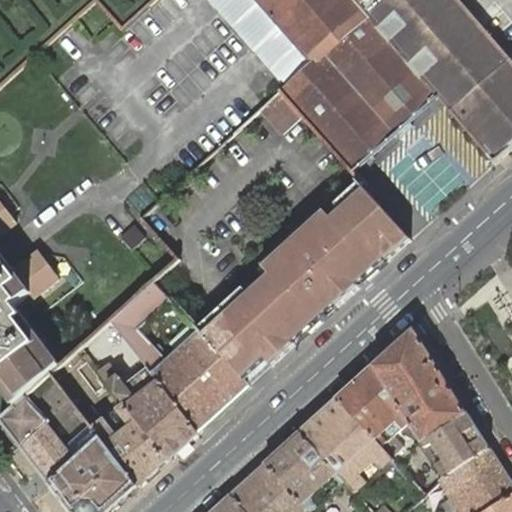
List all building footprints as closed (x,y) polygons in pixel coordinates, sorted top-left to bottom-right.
[(314,64),(256,0),(214,0),(290,86),(314,64)] [(354,0),(256,0),(314,64),(290,86),(281,94),(303,118),(323,141),(353,175),(439,98),(391,42),(354,0)] [(354,0),(391,42),(439,98),(452,113),(496,164),(511,150),(511,59),(459,0),(354,0)] [(284,134),(303,118),(281,94),(263,110),(284,134)] [(364,188),(363,186),(361,183),(336,206),(340,210),(364,188)] [(406,247),(412,241),(364,188),(340,210),(331,218),(324,211),(263,267),(270,274),(249,293),(226,314),(212,327),(204,335),(251,387),(259,380),(263,377),(274,367),(298,346),(369,280),(406,247)] [(0,385),(18,408),(53,377),(65,365),(18,306),(34,294),(37,298),(63,279),(42,252),(17,271),(14,266),(6,255),(0,247),(0,237),(20,222),(0,196),(0,385)] [(149,237),(138,224),(124,237),(135,249),(149,237)] [(173,301),(156,284),(113,322),(150,371),(154,376),(158,381),(200,435),(251,387),(204,335),(202,332),(169,363),(141,331),(173,301)] [(199,330),(202,332),(204,335),(212,327),(226,314),(249,293),(245,289),(208,322),(199,330)] [(416,331),(375,368),(404,414),(410,423),(424,444),(469,415),(449,382),(416,331)] [(154,376),(150,371),(127,388),(119,377),(109,365),(100,372),(110,384),(125,405),(170,462),(200,435),(158,381),(154,376)] [(375,368),(340,400),(376,440),(393,458),(399,453),(389,442),(382,434),(398,420),(405,428),(410,423),(404,414),(375,368)] [(18,408),(3,421),(52,486),(72,511),(115,511),(140,489),(103,440),(95,431),(94,429),(53,377),(18,408)] [(340,400),(302,434),(339,475),(347,484),(356,493),(388,464),(396,473),(402,468),(394,459),(393,458),(376,440),(340,400)] [(103,440),(140,489),(170,462),(125,405),(118,411),(106,420),(94,429),(95,431),(103,440)] [(492,450),(469,415),(424,444),(427,450),(439,468),(446,478),(454,474),(492,450)] [(382,434),(389,442),(405,428),(398,420),(382,434)] [(302,434),(267,466),(305,507),(309,511),(316,511),(347,484),(339,475),(302,434)] [(446,478),(440,483),(450,499),(444,503),(450,511),(452,511),(457,509),(458,511),(490,511),(511,498),(511,481),(492,450),(454,474),(446,478)] [(267,466),(233,497),(246,511),(309,511),(305,507),(267,466)] [(404,490),(417,504),(428,495),(414,481),(404,490)] [(246,511),(233,497),(216,511),(246,511)] [(511,511),(511,498),(490,511),(511,511)]
